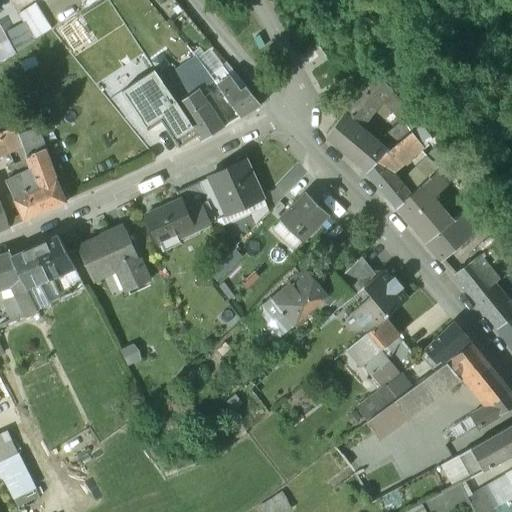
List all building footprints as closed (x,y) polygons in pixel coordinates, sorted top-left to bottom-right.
[(30,0),(29,0),(14,8),(26,31),(45,21),(43,17),(48,15),(39,0),(35,0),(32,2),(30,0)] [(0,23),(0,59),(14,52),(0,23)] [(192,55),(194,58),(209,77),(222,68),(208,51),(203,55),(199,49),(192,55)] [(16,62),(21,72),(39,64),(34,53),(16,62)] [(161,82),(178,105),(198,92),(213,82),(209,77),(194,58),(161,82)] [(222,68),(209,77),(213,82),(227,101),(241,92),(222,68)] [(341,68),(327,75),(336,93),(350,86),(341,68)] [(178,150),(199,137),(178,105),(161,82),(154,71),(121,93),(144,126),(157,117),(178,150)] [(392,96),(378,75),(327,138),(367,171),(387,153),(364,128),(392,96)] [(408,81),(392,96),(407,119),(422,104),(408,81)] [(241,92),(227,101),(241,119),(260,106),(245,89),(241,92)] [(228,127),(208,96),(203,100),(198,92),(178,105),(199,137),(202,143),(228,127)] [(387,153),(367,171),(390,198),(403,188),(401,182),(396,171),(439,133),(422,104),(407,119),(413,127),(387,153)] [(16,128),(19,136),(37,128),(30,109),(12,117),(16,128)] [(16,171),(18,175),(30,169),(26,158),(19,136),(16,128),(11,130),(19,150),(16,151),(21,162),(14,166),(16,171)] [(19,136),(26,158),(45,150),(37,128),(19,136)] [(11,130),(0,134),(0,136),(8,154),(16,151),(19,150),(11,130)] [(424,155),(425,156),(440,170),(445,165),(451,160),(446,154),(441,158),(432,148),(424,155)] [(45,150),(26,158),(30,169),(35,182),(38,181),(42,191),(57,184),(45,150)] [(425,156),(401,182),(403,188),(410,196),(440,170),(425,156)] [(245,162),(208,179),(209,180),(226,217),(246,208),(244,204),(259,197),(261,201),(263,201),(245,162)] [(457,176),(445,165),(440,170),(410,196),(397,208),(431,245),(455,227),(452,222),(435,198),(457,176)] [(30,169),(18,175),(25,187),(35,182),(30,169)] [(5,181),(11,194),(25,187),(18,175),(13,177),(5,181)] [(226,217),(209,180),(198,184),(207,204),(216,222),(226,217)] [(35,182),(25,187),(38,216),(66,204),(57,184),(42,191),(38,181),(35,182)] [(202,206),(207,204),(198,184),(177,193),(179,200),(181,199),(186,210),(201,203),(202,206)] [(38,216),(25,187),(11,194),(24,222),(38,216)] [(403,188),(390,198),(397,208),(410,196),(403,188)] [(278,220),(304,245),(330,218),(305,193),(278,220)] [(181,199),(179,200),(143,216),(158,249),(160,248),(161,250),(212,227),(202,206),(201,203),(186,210),(181,199)] [(0,206),(0,231),(9,228),(0,206)] [(455,227),(431,245),(442,261),(456,250),(478,231),(463,215),(452,222),(455,227)] [(148,284),(123,227),(109,233),(110,235),(77,250),(91,282),(116,271),(127,293),(148,284)] [(57,237),(36,247),(50,279),(61,275),(74,269),(57,237)] [(36,247),(11,258),(24,284),(26,290),(38,285),(50,279),(36,247)] [(235,249),(211,272),(219,280),(243,258),(235,249)] [(456,250),(442,261),(440,263),(452,277),(469,265),(456,250)] [(0,292),(11,289),(24,284),(11,258),(9,255),(0,257),(0,292)] [(481,256),(469,265),(452,277),(495,331),(511,317),(511,299),(510,301),(496,283),(500,280),(481,256)] [(363,289),(371,282),(371,278),(356,263),(338,280),(354,296),(363,289)] [(79,280),(74,269),(61,275),(66,286),(79,280)] [(383,271),(376,278),(371,278),(371,282),(363,289),(371,298),(351,315),(368,334),(384,320),(408,301),(400,291),(403,289),(394,278),(391,281),(383,271)] [(304,274),(291,286),(296,292),(298,295),(289,303),(302,319),(311,312),(324,300),(325,300),(323,296),(312,283),(304,274)] [(84,290),(79,280),(66,286),(71,296),(84,290)] [(338,280),(323,296),(325,300),(324,300),(335,312),(354,296),(338,280)] [(25,317),(37,311),(32,302),(26,290),(24,284),(11,289),(15,297),(24,315),(25,317)] [(44,296),(38,285),(26,290),(32,302),(44,296)] [(290,286),(272,301),(280,310),(284,316),(293,327),(302,319),(289,303),(298,295),(296,292),(291,286),(290,286)] [(48,306),(44,296),(32,302),(37,311),(48,306)] [(24,315),(15,297),(11,299),(12,301),(3,306),(10,321),(24,315)] [(321,324),(335,312),(324,300),(311,312),(321,324)] [(272,325),(284,316),(280,310),(272,301),(258,311),(266,323),(272,325)] [(435,304),(411,331),(423,342),(447,315),(435,304)] [(282,337),(293,327),(284,316),(272,325),(282,337)] [(511,317),(495,331),(511,351),(511,317)] [(368,334),(347,351),(361,368),(363,367),(371,377),(388,363),(389,362),(397,347),(403,343),(384,320),(368,334)] [(454,327),(428,353),(439,369),(448,364),(470,346),(454,327)] [(133,345),(116,353),(124,368),(141,361),(139,352),(133,345)] [(448,364),(462,382),(483,408),(438,431),(447,447),(511,409),(511,396),(509,392),(496,374),(470,346),(448,364)] [(435,373),(439,369),(428,353),(422,358),(435,373)] [(382,391),(399,378),(388,363),(371,377),(382,391)] [(395,404),(407,421),(462,382),(448,364),(439,369),(435,373),(411,392),(395,404)] [(382,391),(358,412),(367,425),(395,404),(411,392),(399,378),(382,391)] [(379,443),(407,421),(395,404),(367,425),(379,443)] [(0,434),(0,478),(1,478),(13,500),(34,490),(5,433),(0,434)] [(478,450),(489,470),(511,457),(511,453),(504,435),(478,450)] [(163,446),(151,456),(162,470),(174,461),(163,446)] [(478,450),(460,460),(471,479),(489,470),(478,450)] [(440,466),(453,489),(460,486),(471,479),(460,460),(458,456),(440,466)] [(493,510),(511,499),(511,482),(508,474),(482,489),(493,510)] [(53,483),(62,501),(76,494),(68,476),(53,483)] [(453,489),(441,496),(442,495),(420,505),(424,511),(442,511),(467,500),(460,486),(453,489)] [(258,508),(260,511),(291,511),(293,511),(283,493),(258,508)]
